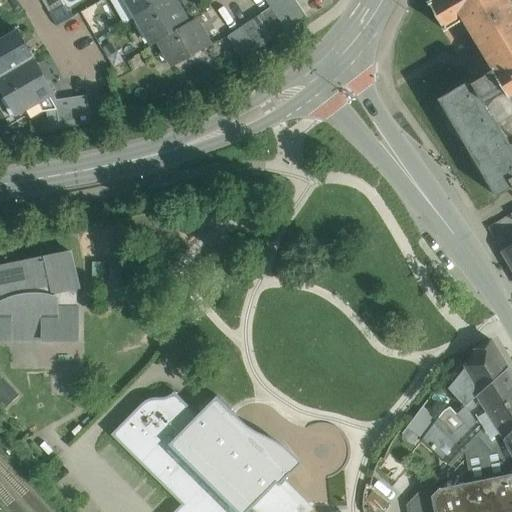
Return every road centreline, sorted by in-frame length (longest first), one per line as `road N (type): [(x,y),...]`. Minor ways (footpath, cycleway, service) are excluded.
road 1 (tertiary): [(0,184),(159,154),(216,135),(312,82)]
road 2 (residential): [(457,239),(343,55)]
road 3 (residential): [(312,82),(457,239)]
